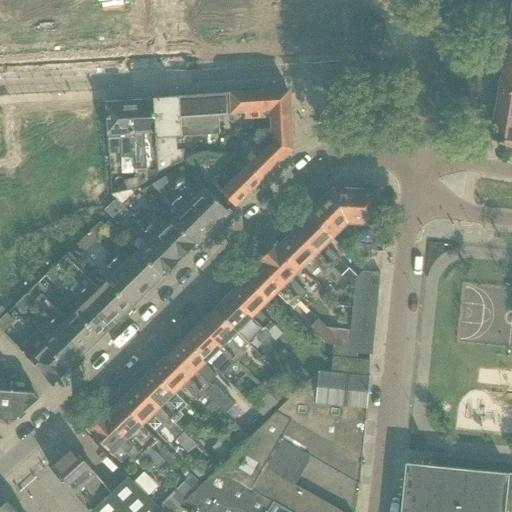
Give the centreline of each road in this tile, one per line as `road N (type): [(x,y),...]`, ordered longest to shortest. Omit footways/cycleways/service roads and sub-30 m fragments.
road 1 (residential): [(0,459),(317,170),(335,158),(418,162)]
road 2 (residential): [(378,511),(418,162)]
road 3 (residential): [(325,68),(0,86)]
road 4 (residential): [(418,162),(439,198),(468,217),(511,221)]
